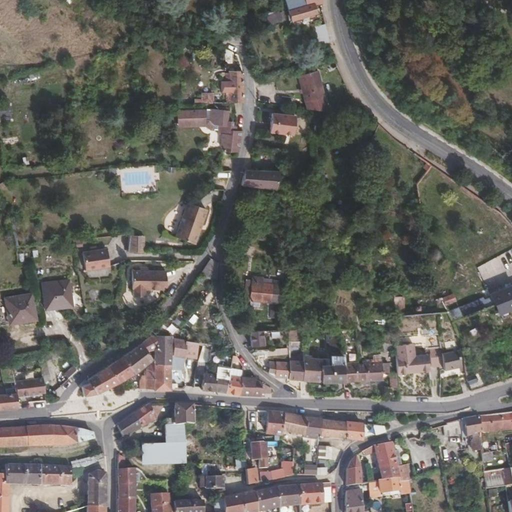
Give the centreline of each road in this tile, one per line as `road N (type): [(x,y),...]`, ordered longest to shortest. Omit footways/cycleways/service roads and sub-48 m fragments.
road 1 (residential): [(302,403),(156,395),(128,408),(108,434),(111,511)]
road 2 (primary): [(511,198),(391,118),(366,87),(336,0)]
road 3 (residential): [(58,407),(177,296),(211,244)]
road 4 (residential): [(338,511),(336,481),(348,452),(472,410),(482,397)]
road 5 (residential): [(211,244),(247,121),(249,75),(240,42)]
road 6 (residential): [(211,244),(218,292),(242,352),(302,403)]
road 7 (residential): [(482,397),(302,403)]
road 8 (residential): [(116,0),(147,21),(240,42)]
